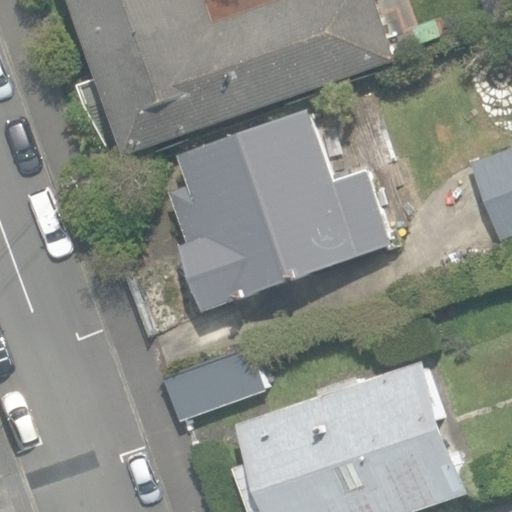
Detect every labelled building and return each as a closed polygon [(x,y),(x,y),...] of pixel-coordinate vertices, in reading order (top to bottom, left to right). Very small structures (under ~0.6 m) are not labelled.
[(81,0),(135,153),(403,59),(382,0),(280,0),(220,21),(212,0),(81,0)] [(426,44),(450,34),(443,17),(419,26),(426,44)] [(189,243),(213,310),(400,243),(374,168),(342,180),(316,106),(187,152),(197,182),(177,190),(195,240),(189,243)] [(511,145),(475,160),(506,240),(511,237),(511,145)] [(170,374),(186,419),(272,390),(257,345),(170,374)] [(247,464),(262,511),(409,511),(476,490),(433,359),(367,381),(365,374),(325,387),(328,395),(247,421),(260,460),(247,464)]
